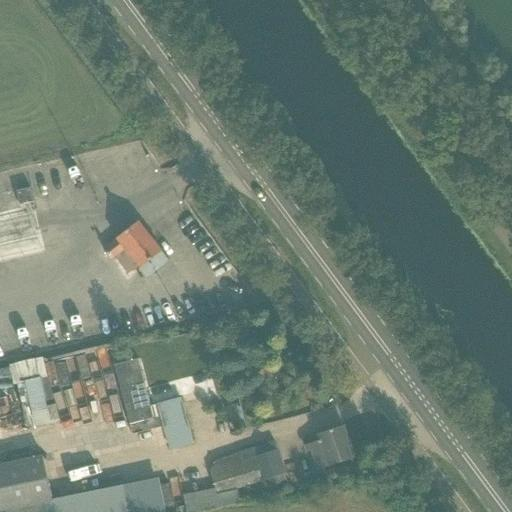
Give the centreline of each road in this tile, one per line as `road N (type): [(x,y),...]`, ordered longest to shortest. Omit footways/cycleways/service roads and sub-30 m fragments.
road 1 (secondary): [(507,511),(124,0)]
road 2 (unclassified): [(511,250),(325,0)]
